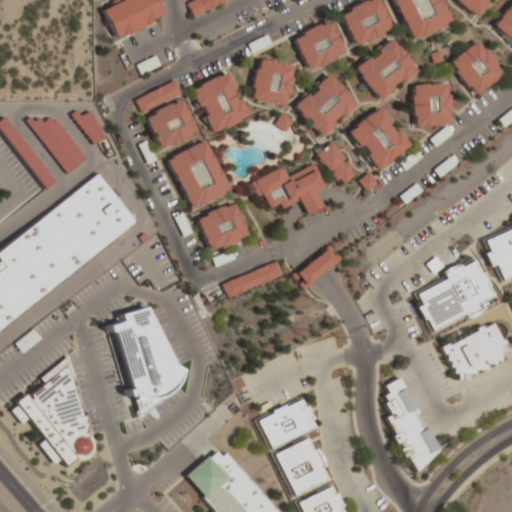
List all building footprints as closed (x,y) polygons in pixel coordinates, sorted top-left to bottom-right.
[(118,0),(99,8),(112,40),(162,18),(154,0),(118,0)] [(191,0),(184,4),(190,17),(225,0),(191,0)] [(376,0),(365,0),(336,12),(351,48),(389,31),(376,0)] [(448,23),(437,0),(389,0),(408,42),(448,23)] [(491,0),(452,0),(473,20),(491,0)] [(511,1),(489,25),(511,47),(511,1)] [(343,55),(328,19),(288,36),(303,72),(343,55)] [(416,72),(390,38),(350,69),(376,102),(416,72)] [(469,97),(500,76),(477,41),(445,61),(469,97)] [(246,99),(283,107),(291,67),(255,59),(246,99)] [(226,72),(187,89),(206,135),(245,118),(226,72)] [(355,104),(327,73),(290,107),(318,138),(355,104)] [(132,101),(139,114),(179,93),(172,80),(132,101)] [(446,85),(409,85),(409,125),(446,125),(446,85)] [(155,151),(195,134),(180,99),(141,116),(155,151)] [(379,107),(344,131),(373,172),(408,147),(379,107)] [(66,112),(88,144),(100,138),(86,111),(76,115),(73,110),(66,112)] [(273,125),(283,133),(291,121),(280,114),(273,125)] [(21,119),(26,115),(30,121),(35,116),(39,121),(46,116),(50,121),(52,119),(81,158),(62,173),(21,119)] [(41,189),(0,134),(0,116),(1,116),(51,181),(41,189)] [(427,141),(433,148),(449,134),(443,127),(427,141)] [(163,159),(186,210),(226,191),(203,141),(163,159)] [(314,155),(338,187),(354,175),(330,143),(314,155)] [(398,165),(404,171),(418,156),(412,150),(398,165)] [(452,165),(446,159),(431,171),(436,178),(452,165)] [(247,182),(255,199),(261,196),(268,212),(296,200),(303,215),(321,207),(314,192),(323,188),(313,164),(285,176),(281,167),(247,182)] [(0,245),(94,172),(132,222),(0,324),(0,245)] [(192,218),(205,252),(245,237),(232,203),(192,218)] [(511,214),(509,216),(511,222),(511,225),(480,239),(485,251),(480,253),(485,265),(490,263),(497,280),(511,273),(511,214)] [(181,235),(186,233),(180,219),(174,221),(181,235)] [(288,275),(298,288),(337,260),(327,246),(288,275)] [(210,260),(213,267),(231,259),(227,252),(210,260)] [(428,331),(461,314),(462,317),(479,308),(476,302),(489,296),(471,260),(457,267),(455,263),(438,272),(441,278),(412,293),(417,304),(412,306),(418,319),(421,317),(428,331)] [(218,285),(223,298),(279,276),(274,262),(218,285)] [(145,308),(174,368),(181,372),(178,379),(175,385),(170,390),(164,395),(157,398),(150,399),(141,399),(137,387),(131,389),(112,332),(123,328),(118,315),(145,308)] [(491,323),(481,327),(480,324),(472,328),(474,330),(447,344),(446,341),(437,346),(441,353),(444,354),(444,359),(447,360),(447,366),(450,366),(450,372),(453,372),(453,378),(471,379),(472,369),(484,370),(484,362),(494,363),(495,360),(499,360),(499,352),(507,348),(502,337),(498,338),(491,323)] [(19,352),(11,342),(30,328),(37,338),(19,352)] [(16,423),(6,408),(13,404),(11,401),(21,392),(23,395),(63,362),(79,414),(84,416),(82,421),(85,423),(82,432),(86,433),(88,436),(90,440),(91,443),(91,447),(90,451),(87,454),(84,457),(81,458),(77,458),(73,457),(62,466),(56,458),(49,463),(33,443),(39,438),(24,417),(16,423)] [(395,375),(434,450),(411,471),(401,454),(397,456),(393,447),(396,446),(394,442),(391,443),(386,434),(389,432),(381,416),(385,413),(379,401),(382,399),(379,395),(384,391),(381,384),(395,375)] [(297,398),(301,406),(304,404),(310,417),(307,419),(311,426),(267,447),(254,419),(269,412),(268,410),(281,403),(282,405),(297,398)] [(303,437),(270,454),(291,495),(324,478),(318,466),(321,465),(313,447),(309,449),(303,437)] [(276,511),(222,450),(218,454),(213,449),(205,456),(204,454),(181,474),(200,495),(197,497),(209,510),(207,511),(276,511)] [(299,511),(294,501),(327,486),(330,493),(333,492),(339,504),(337,505),(340,511),(299,511)]
